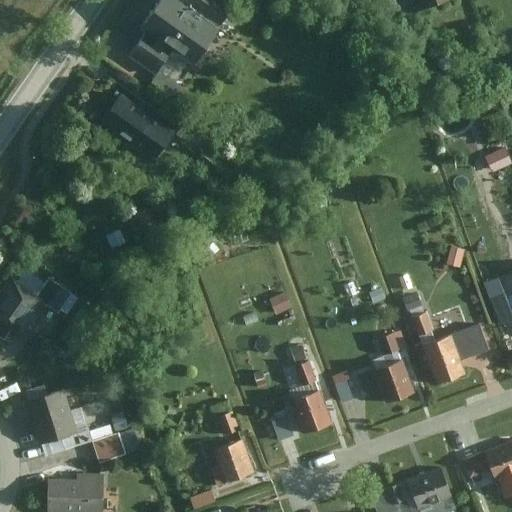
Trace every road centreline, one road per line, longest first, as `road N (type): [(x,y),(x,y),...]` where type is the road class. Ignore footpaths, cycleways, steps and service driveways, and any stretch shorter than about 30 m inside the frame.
road 1 (residential): [(511,402),(305,477)]
road 2 (tertiary): [(97,0),(0,138)]
